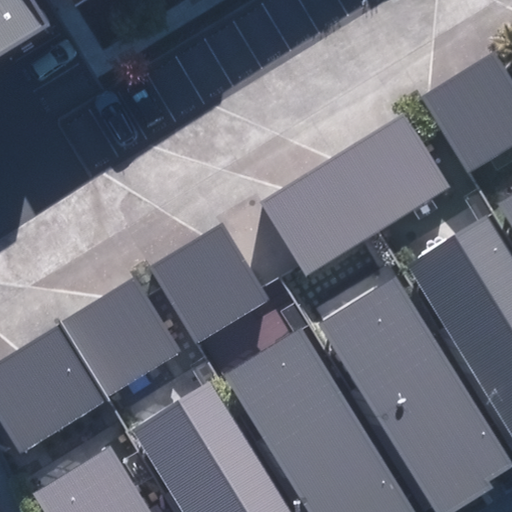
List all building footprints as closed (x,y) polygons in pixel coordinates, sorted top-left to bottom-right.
[(42,0),(0,0),(0,60),(58,25),(42,0)] [(511,146),(511,97),(487,58),(416,102),(463,177),(511,146)] [(443,191),(398,119),(256,207),(301,279),(443,191)] [(511,195),(487,210),(511,251),(511,195)] [(511,281),(476,223),(399,270),(511,453),(511,281)] [(266,303),(218,227),(145,272),(193,348),(266,303)] [(180,353),(133,278),(61,323),(108,398),(180,353)] [(455,511),(506,481),(386,285),(311,331),(421,511),(455,511)] [(103,404),(57,330),(0,364),(0,430),(17,458),(103,404)] [(401,511),(293,335),(216,381),(295,511),(401,511)] [(278,511),(203,388),(125,436),(170,511),(278,511)] [(140,511),(103,452),(23,501),(29,511),(140,511)]
